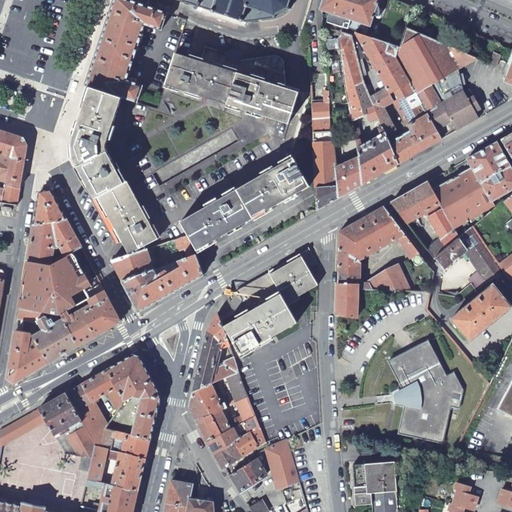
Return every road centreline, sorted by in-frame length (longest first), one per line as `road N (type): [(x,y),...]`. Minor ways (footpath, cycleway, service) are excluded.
road 1 (residential): [(324,223),(339,511)]
road 2 (secondary): [(324,223),(511,116)]
road 3 (residential): [(136,331),(54,158)]
road 4 (residential): [(169,6),(249,30),(283,24),(309,0)]
road 5 (secondary): [(201,293),(324,223)]
road 6 (secondary): [(0,409),(119,341)]
